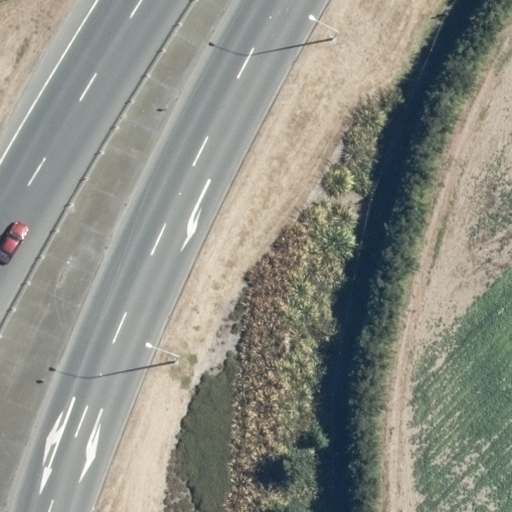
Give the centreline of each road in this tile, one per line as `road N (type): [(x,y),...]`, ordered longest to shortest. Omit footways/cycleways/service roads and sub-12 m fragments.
road 1 (trunk): [(277,0),(155,237),(48,511)]
road 2 (trunk): [(0,245),(138,0)]
